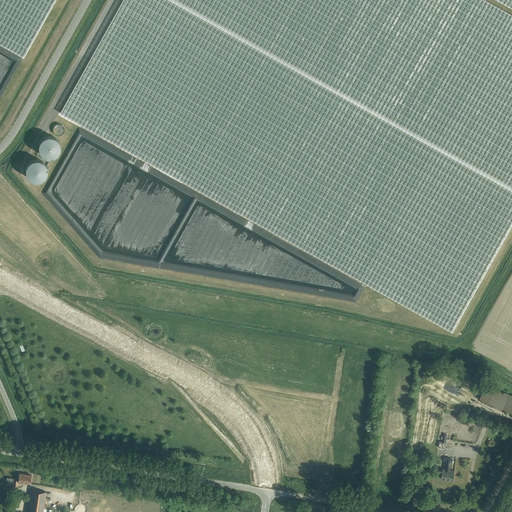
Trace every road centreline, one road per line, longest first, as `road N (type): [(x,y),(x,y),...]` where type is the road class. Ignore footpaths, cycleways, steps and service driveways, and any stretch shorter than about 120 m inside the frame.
road 1 (unclassified): [(266,491),(257,449),(219,404),(0,275)]
road 2 (unclassified): [(266,491),(0,451)]
road 3 (unclassified): [(0,149),(87,0)]
road 4 (track): [(321,498),(340,357)]
road 5 (unknown): [(118,0),(56,109)]
